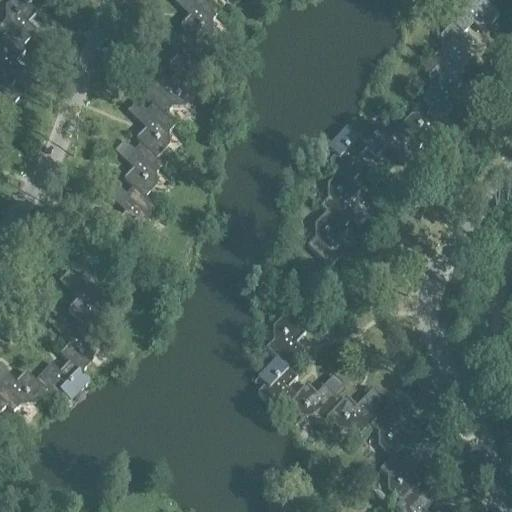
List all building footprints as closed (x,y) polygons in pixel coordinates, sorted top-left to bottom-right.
[(5,23),(0,28),(0,32),(4,36),(20,51),(21,51),(27,44),(37,53),(46,43),(37,34),(28,25),(24,22),(30,16),(34,19),(37,15),(28,6),(28,7),(21,0),(13,0),(5,9),(5,23)] [(189,0),(172,0),(171,2),(181,11),(190,19),(194,23),(188,29),(184,25),(180,30),(184,34),(185,33),(201,48),(213,36),(212,22),(219,14),(209,4),(208,4),(204,0),(190,0),(190,1),(189,0)] [(456,4),(443,18),(452,26),(453,26),(464,37),(464,36),(467,33),(463,29),(469,23),(482,35),(499,18),(488,8),(479,0),(473,0),(469,4),(456,4)] [(479,0),(488,8),(495,0),(479,0)] [(441,52),(433,60),(440,66),(456,81),(456,80),(472,64),(460,52),(465,45),(469,49),(473,45),(464,36),(464,37),(453,26),(452,26),(440,39),(441,52)] [(168,31),(159,41),(168,51),(177,59),(181,63),(175,69),(172,65),(168,69),(177,78),(188,88),(189,88),(200,75),(200,62),(207,54),(201,48),(185,33),(184,34),(178,40),(168,31)] [(0,83),(8,91),(8,90),(15,84),(24,93),(34,83),(24,74),(15,65),(12,62),(18,55),(21,59),(25,55),(21,51),(20,51),(4,36),(0,40),(0,83)] [(428,92),(421,100),(432,110),(443,121),(444,120),(460,104),(447,91),(453,85),(457,89),(461,85),(456,80),(456,81),(440,66),(428,79),(428,92)] [(149,70),(140,80),(149,89),(142,96),(153,107),(153,106),(165,117),(172,110),(185,109),(198,96),(189,88),(188,88),(177,78),(174,81),(177,85),(171,91),(168,87),(159,79),(149,70)] [(0,115),(2,118),(19,101),(8,90),(8,91),(0,83),(0,115)] [(137,104),(127,114),(137,123),(146,132),(150,135),(144,142),(140,138),(136,142),(140,147),(141,146),(157,161),(169,148),(168,135),(176,127),(165,117),(153,106),(153,107),(146,113),(137,104)] [(400,130),(399,130),(411,141),(410,141),(419,150),(423,146),(419,142),(425,136),(438,148),(455,131),(444,120),(443,121),(432,110),(425,117),(412,117),(400,130)] [(356,139),(356,140),(367,151),(366,151),(375,160),(379,156),(376,152),(382,146),(383,147),(394,158),(404,167),(413,157),(404,148),(410,141),(411,141),(399,130),(400,130),(389,119),(383,125),(382,127),(368,127),(356,139)] [(335,157),(327,165),(338,176),(339,175),(350,186),(366,169),(354,157),(360,151),(363,154),(366,151),(367,151),(356,140),(356,139),(347,131),(335,143),(335,157)] [(125,144),(115,154),(125,163),(134,172),(137,175),(131,181),(128,178),(124,182),(133,191),(133,190),(144,201),(145,200),(156,188),(156,174),(163,167),(157,161),(141,146),(140,147),(134,153),(125,144)] [(327,202),(320,210),(326,216),(327,215),(342,230),(343,230),(349,223),(358,232),(368,222),(359,213),(346,201),(352,195),(356,198),(359,194),(350,186),(339,175),(338,176),(327,188),(327,202)] [(117,188),(107,198),(117,207),(126,216),(129,219),(123,225),(120,222),(116,226),(136,245),(149,232),(148,218),(156,211),(145,200),(144,201),(133,190),(133,191),(126,197),(117,188)] [(315,242),(307,249),(329,270),(346,253),(334,241),(339,235),(343,238),(347,234),(343,230),(342,230),(327,215),(326,216),(314,228),(315,242)] [(12,268),(16,263),(11,258),(7,262),(12,268)] [(69,275),(59,285),(69,294),(78,303),(81,306),(75,313),(72,309),(68,313),(77,322),(77,321),(88,332),(89,332),(101,319),(100,306),(108,298),(86,277),(78,284),(69,275)] [(273,344),(266,351),(276,362),(277,361),(288,372),(288,371),(304,355),(292,343),(298,336),(301,340),(305,336),(285,317),(273,330),(273,344)] [(61,319),(51,329),(61,339),(70,347),(73,351),(67,357),(64,353),(60,357),(69,366),(81,376),(93,363),(92,350),(100,342),(89,332),(88,332),(77,321),(77,322),(70,329),(61,319)] [(264,389),(258,395),(273,410),(279,416),(287,409),(287,408),(296,399),(296,398),(284,387),(290,381),(293,384),(297,380),(288,371),(288,372),(277,361),(276,362),(265,373),(265,387),(264,389)] [(35,383),(35,384),(46,395),(45,395),(56,405),(64,397),(78,397),(90,384),(81,376),(69,366),(66,369),(69,373),(63,379),(60,375),(51,367),(35,383)] [(0,384),(0,402),(7,409),(6,409),(13,415),(20,408),(34,407),(45,395),(46,395),(35,384),(35,383),(26,375),(22,379),(26,383),(20,389),(16,385),(7,377),(0,384)] [(296,399),(287,408),(287,409),(295,417),(299,421),(313,420),(321,428),(327,421),(326,421),(341,405),(334,398),(343,389),(333,379),(324,389),(312,401),(306,396),(309,392),(305,388),(296,398),(296,399)] [(341,405),(326,421),(327,421),(339,433),(353,433),(360,440),(371,429),(370,429),(381,418),(381,417),(374,411),(383,401),(373,392),(364,401),(352,414),(346,408),(349,404),(345,401),(341,405)] [(381,418),(370,429),(371,429),(377,436),(378,449),(383,455),(390,461),(390,462),(401,451),(402,451),(410,442),(406,438),(403,442),(396,436),(409,423),(402,417),(391,406),(383,415),(381,417),(381,418)] [(383,468),(380,472),(383,476),(387,479),(387,493),(400,505),(400,506),(415,490),(416,490),(420,486),(416,482),(412,486),(406,480),(418,467),(427,458),(417,448),(408,457),(402,451),(401,451),(390,462),(390,461),(383,468)] [(400,505),(393,511),(394,511),(426,511),(432,506),(441,497),(431,487),(422,497),(416,490),(415,490),(400,506),(400,505)]
